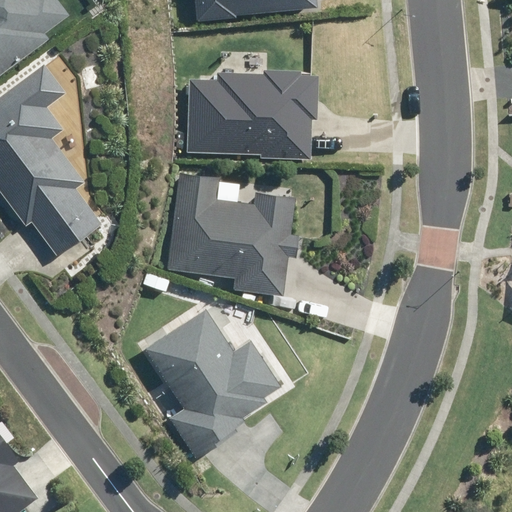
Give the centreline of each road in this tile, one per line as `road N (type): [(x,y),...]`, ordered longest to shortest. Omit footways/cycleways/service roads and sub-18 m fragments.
road 1 (residential): [(336,511),(354,488),(424,321),(443,164),(435,0)]
road 2 (residential): [(138,511),(0,324)]
